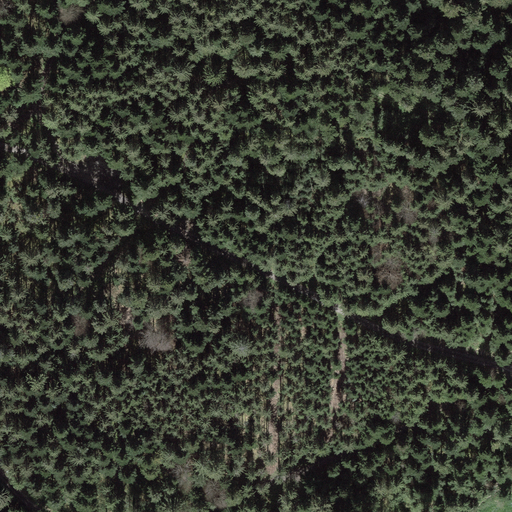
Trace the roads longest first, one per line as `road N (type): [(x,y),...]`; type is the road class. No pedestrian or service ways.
road 1 (track): [(81,176),(375,326),(511,367)]
road 2 (track): [(95,0),(76,15),(41,90),(42,109),(81,176)]
